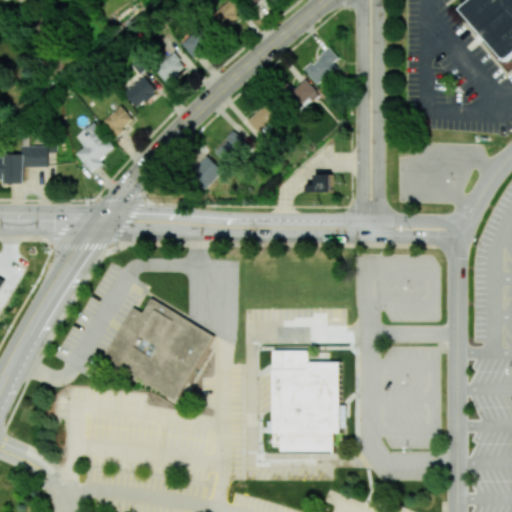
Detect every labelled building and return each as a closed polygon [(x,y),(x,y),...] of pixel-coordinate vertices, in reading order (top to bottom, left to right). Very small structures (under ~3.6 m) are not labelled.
[(224,32),(244,11),(232,0),(226,0),(209,19),(224,32)] [(511,0),(472,0),(461,10),(507,64),(511,59),(511,0)] [(196,60),(214,45),(200,27),(181,43),(196,60)] [(342,66),(330,49),(304,67),(317,84),(342,66)] [(155,67),(165,82),(186,68),(176,53),(155,67)] [(138,108),(158,92),(145,76),(125,92),(138,108)] [(291,85),(284,91),(300,110),(320,94),(307,78),(294,89),(291,85)] [(282,115),(268,101),(249,121),(263,135),(282,115)] [(135,120),(122,105),(104,121),(117,136),(135,120)] [(76,153),(93,173),(105,163),(101,159),(115,148),(94,122),(77,136),(85,146),(76,153)] [(215,151),(230,166),(250,146),(235,131),(215,151)] [(48,166),(49,146),(22,145),(22,155),(0,155),(0,178),(4,179),(4,183),(25,183),(25,166),(48,166)] [(205,190),(224,171),(208,154),(189,174),(205,190)] [(334,173),(333,194),(309,194),(310,185),(318,185),(318,173),(334,173)] [(215,335),(177,400),(104,357),(133,308),(143,314),(152,298),(215,335)] [(280,353),(279,448),(284,448),(284,454),(338,454),(338,436),(345,436),(346,365),(313,365),(313,354),(280,353)]
